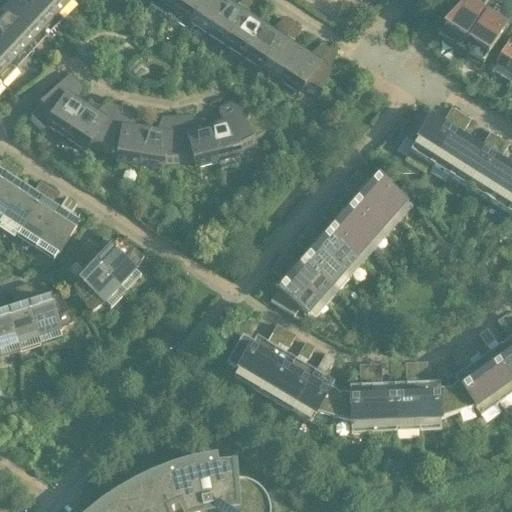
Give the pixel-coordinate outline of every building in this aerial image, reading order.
[(22,0),(0,24),(0,76),(71,2),(69,0),(22,0)] [(154,0),(154,1),(154,0),(149,7),(168,19),(180,0),(154,0)] [(180,0),(168,19),(185,31),(190,24),(205,0),(180,0)] [(228,5),(219,0),(205,0),(190,24),(208,36),(228,5)] [(248,14),(256,2),(252,0),(247,0),(241,7),(248,14)] [(472,35),(487,10),(484,8),(487,3),(482,0),(469,0),(437,37),(465,55),(476,38),(472,35)] [(262,6),(256,2),(248,14),(257,17),(262,6)] [(246,17),(228,5),(208,36),(226,47),(246,17)] [(476,38),(465,55),(482,66),(511,19),(495,8),(491,13),(487,10),(472,35),(476,38)] [(414,9),(410,16),(416,20),(421,13),(414,9)] [(263,29),(246,17),(226,47),(244,59),(263,29)] [(284,37),(292,26),(286,22),(277,30),(284,37)] [(292,26),(284,37),(293,41),(298,30),(292,26)] [(263,29),(244,59),(262,71),(282,41),(263,29)] [(511,76),(511,40),(496,67),(511,76)] [(262,71),(258,78),(276,90),(280,83),(300,53),(282,41),(262,71)] [(300,53),(280,83),(299,95),(301,91),(317,97),(334,54),(322,50),(312,60),(300,53)] [(67,140),(87,110),(75,102),(80,88),(72,80),(31,121),(44,134),(50,129),(67,140)] [(222,126),(208,130),(217,164),(218,164),(237,159),(239,159),(237,154),(252,147),(252,145),(235,113),(232,105),(221,111),(222,126)] [(87,110),(67,140),(85,152),(88,148),(103,154),(120,111),(109,107),(98,118),(87,110)] [(243,108),(235,113),(252,145),(270,136),(252,114),(243,108)] [(429,166),(460,115),(451,110),(440,127),(430,120),(425,129),(416,124),(405,141),(401,148),(410,154),(404,163),(423,175),(430,166),(429,166)] [(120,111),(103,154),(119,160),(118,165),(139,168),(145,133),(131,130),(131,115),(120,111)] [(470,122),(460,115),(429,166),(430,166),(448,178),(469,145),(460,139),(470,122)] [(159,135),(145,133),(139,168),(161,172),(162,167),(178,166),(176,120),(165,121),(159,135)] [(217,164),(208,130),(194,133),(188,120),(176,120),(178,166),(195,165),(196,170),(217,164)] [(479,151),(469,145),(448,178),(468,190),(499,139),(490,134),(479,151)] [(509,146),(499,139),(468,190),(487,202),(507,169),(498,163),(509,146)] [(237,159),(218,164),(220,171),(239,166),(237,159)] [(0,185),(13,166),(4,160),(0,166),(0,185)] [(22,172),(13,166),(0,185),(0,217),(3,220),(21,193),(12,187),(22,172)] [(511,172),(507,169),(487,202),(506,214),(511,204),(511,172)] [(350,181),(393,219),(406,205),(377,179),(371,186),(357,174),(350,181)] [(393,219),(350,181),(343,189),(357,202),(352,207),(381,233),(393,219)] [(31,199),(21,193),(3,220),(22,232),(49,189),(40,184),(31,199)] [(49,189),(22,232),(40,243),(58,216),(49,210),(58,195),(49,189)] [(58,216),(40,243),(58,256),(77,228),(67,222),(76,207),(67,201),(58,216)] [(381,233),(352,207),(347,214),(333,201),(326,209),(369,247),(381,233)] [(369,247),(326,209),(319,217),(333,229),(328,235),(357,261),(369,247)] [(308,229),(302,236),(345,274),(357,261),(328,235),(323,241),(308,229)] [(345,274),(302,236),(295,244),(309,257),(304,263),(332,289),(345,274)] [(81,253),(120,290),(135,273),(144,260),(118,244),(103,260),(88,246),(81,253)] [(120,290),(81,253),(74,261),(88,275),(74,291),(92,315),(105,306),(120,290)] [(332,289),(304,263),(298,269),(284,257),(278,264),(321,302),(332,289)] [(321,302),(278,264),(271,272),(285,285),(279,291),(280,293),(270,304),(294,318),(300,310),(308,317),(321,302)] [(22,289),(38,339),(60,332),(74,326),(60,299),(39,306),(33,286),(22,289)] [(38,339),(22,289),(12,293),(18,312),(8,316),(18,346),(38,339)] [(0,352),(18,346),(8,316),(2,296),(0,296),(0,352)] [(509,341),(511,345),(511,325),(506,317),(497,323),(509,341)] [(252,390),(286,332),(277,327),(266,346),(257,340),(254,345),(242,338),(226,366),(237,372),(233,379),(252,390)] [(487,330),(478,337),(487,349),(496,343),(487,330)] [(286,332),(252,390),(271,402),(295,362),(276,351),(279,346),(288,352),(296,338),(286,332)] [(511,345),(509,341),(490,354),(511,384),(511,345)] [(469,343),(459,350),(499,405),(511,395),(511,384),(490,354),(472,367),(469,363),(478,356),(469,343)] [(306,344),(298,358),(308,363),(315,350),(306,344)] [(449,391),(458,416),(474,409),(481,418),(499,405),(459,350),(450,356),(463,374),(455,380),(458,385),(449,391)] [(326,356),(315,374),(292,414),(311,425),(317,416),(332,421),(339,395),(331,390),(334,386),(325,380),(336,361),(326,356)] [(315,374),(295,362),(271,402),(292,414),(315,374)] [(199,364),(188,378),(193,382),(203,386),(202,379),(210,373),(199,364)] [(416,381),(415,365),(405,365),(406,381),(416,381)] [(458,416),(449,391),(439,391),(439,386),(428,386),(427,365),(415,365),(416,381),(417,386),(416,386),(419,436),(442,435),(441,424),(458,416)] [(396,437),(394,387),(371,388),(371,382),(382,382),(381,366),(370,367),(373,438),(396,437)] [(339,395),(332,421),(351,428),(351,439),(373,438),(370,367),(359,367),(360,389),(349,390),(350,395),(340,396),(339,395)] [(419,436),(416,386),(394,387),(396,437),(419,436)] [(239,483),(235,483),(235,472),(218,473),(194,478),(193,470),(174,476),(176,479),(156,487),(155,483),(137,491),(139,494),(122,505),(119,502),(104,511),(270,511),(270,510),(269,508),(269,507),(268,503),(267,501),(266,499),(265,497),(263,495),(261,492),(258,490),(254,487),(252,486),(249,485),(244,483),(242,483),(239,483)]
